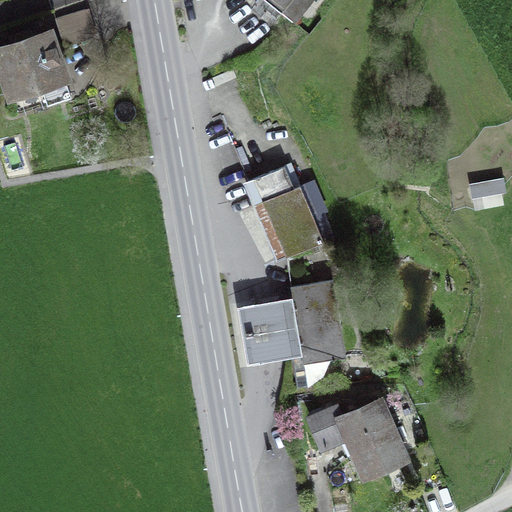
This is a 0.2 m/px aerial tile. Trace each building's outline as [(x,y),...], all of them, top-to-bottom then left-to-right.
[(266,0),(298,25),(318,0),(266,0)] [(90,12),(57,23),(66,49),(99,38),(90,12)] [(52,30),(0,47),(0,78),(8,104),(70,84),(52,30)] [(322,242),(289,173),(249,192),(282,261),(322,242)] [(334,280),(293,286),(305,363),(346,357),(334,280)] [(293,303),(241,310),(250,371),(302,363),(293,303)] [(370,484),(408,467),(378,400),(339,418),(370,484)]
